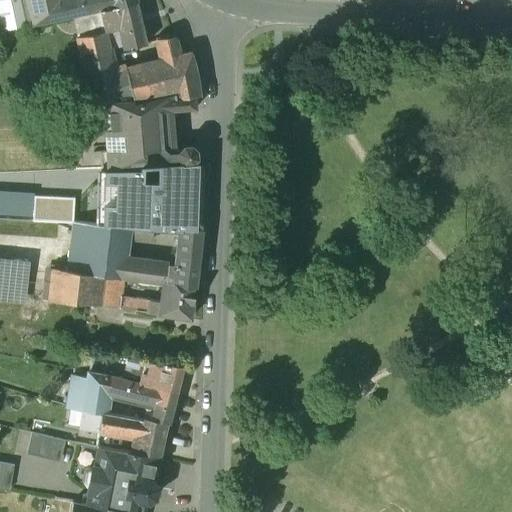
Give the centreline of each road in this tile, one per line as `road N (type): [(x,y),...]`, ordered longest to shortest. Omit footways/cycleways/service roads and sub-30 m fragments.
road 1 (residential): [(220,511),(216,447),(236,0)]
road 2 (unclassified): [(511,17),(318,18),(236,0)]
